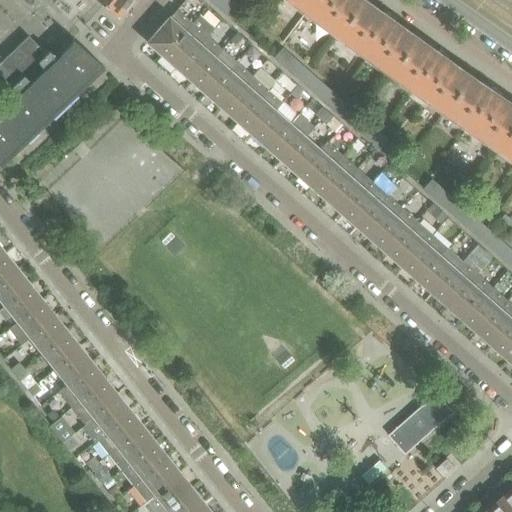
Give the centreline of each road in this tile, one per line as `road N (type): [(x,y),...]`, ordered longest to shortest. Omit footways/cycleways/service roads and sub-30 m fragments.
road 1 (residential): [(511,404),(118,52),(157,0)]
road 2 (residential): [(246,511),(0,207)]
